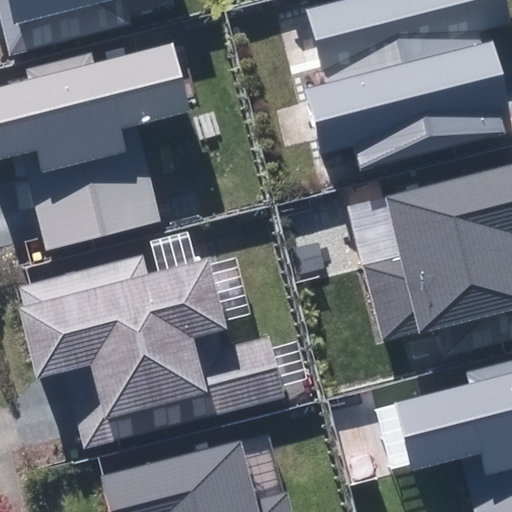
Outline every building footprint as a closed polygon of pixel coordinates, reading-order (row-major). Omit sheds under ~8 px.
[(132,23),(125,0),(0,0),(0,18),(10,57),(132,23)] [(342,0),(306,9),(326,85),(305,90),(322,155),(354,147),(361,171),(511,133),(511,123),(507,89),(504,74),(493,40),(482,44),(479,33),(511,24),(511,23),(507,0),(342,0)] [(35,201),(47,249),(161,221),(136,124),(188,111),(171,44),(96,63),(93,51),(25,68),(28,79),(0,86),(0,160),(23,155),(35,201)] [(421,334),(443,329),(450,354),(511,337),(511,163),(383,196),(399,255),(365,264),(384,339),(419,329),(421,334)] [(74,404),(85,447),(284,397),(269,337),(197,355),(192,335),(225,327),(208,259),(148,274),(143,254),(18,286),(23,306),(19,307),(37,378),(66,371),(74,404)] [(460,457),(474,511),(511,511),(511,359),(466,371),(470,384),(397,402),(414,469),(460,457)] [(292,511),(287,491),(257,499),(242,440),(101,476),(110,511),(292,511)]
